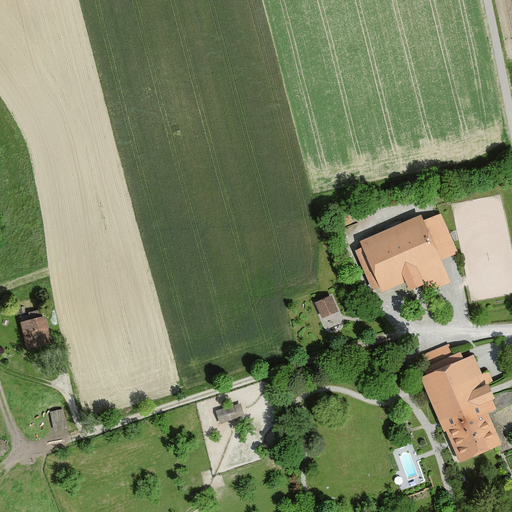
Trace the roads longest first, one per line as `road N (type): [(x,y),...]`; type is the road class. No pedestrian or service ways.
road 1 (track): [(435,336),(387,339),(99,430),(83,431),(67,386)]
road 2 (unclassified): [(487,0),(511,129)]
